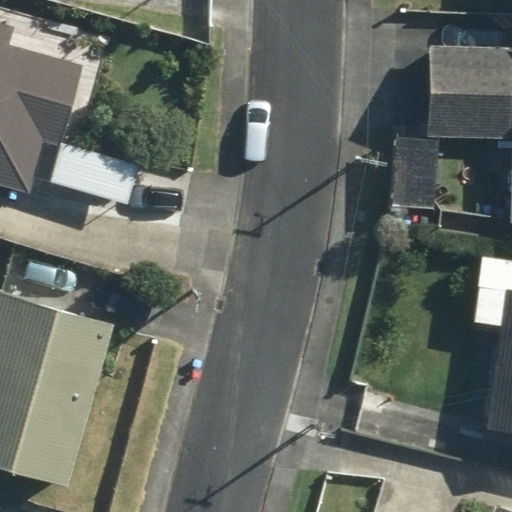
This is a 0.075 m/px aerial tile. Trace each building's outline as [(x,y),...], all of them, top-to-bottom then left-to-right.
[(72,36),(0,17),(0,175),(34,184),(72,36)] [(511,39),(434,37),(431,134),(511,136),(511,39)] [(67,141),(55,182),(129,202),(140,162),(67,141)] [(201,243),(64,200),(48,252),(185,294),(201,243)] [(505,318),(490,423),(511,426),(511,252),(487,249),(477,314),(505,318)] [(117,325),(0,290),(0,464),(70,485),(117,325)] [(511,511),(511,501),(498,497),(492,511),(478,511),(468,508),(466,511),(511,511)]
